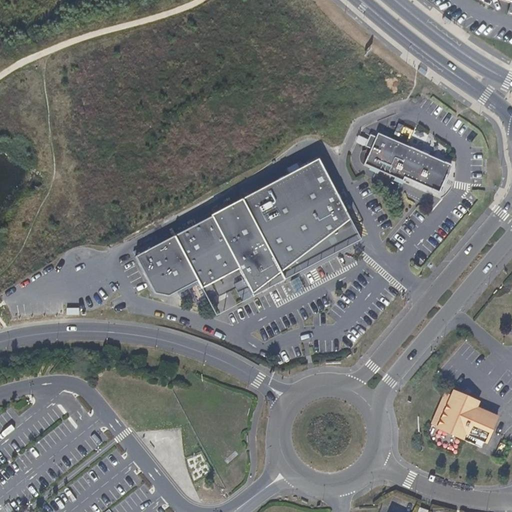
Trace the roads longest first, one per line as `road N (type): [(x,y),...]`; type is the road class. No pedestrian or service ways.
road 1 (tertiary): [(291,400),(181,344),(101,329),(0,341)]
road 2 (tertiary): [(511,203),(350,391)]
road 3 (tertiary): [(373,413),(511,237)]
road 4 (primary): [(360,0),(511,115)]
road 5 (unclassified): [(511,500),(436,488),(375,455)]
road 6 (primary): [(511,83),(395,0)]
road 7 (tertiary): [(291,400),(276,431),(284,463),(308,484),(338,486)]
